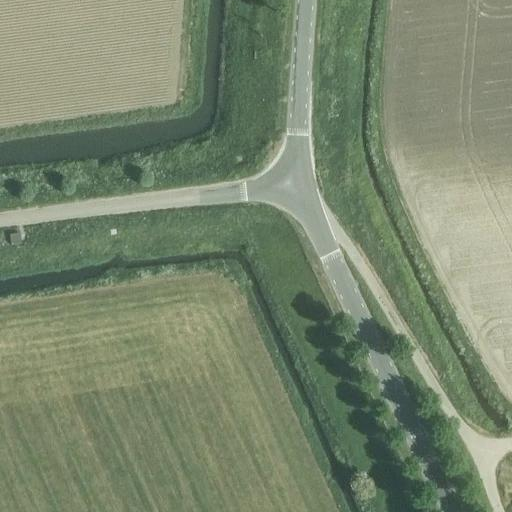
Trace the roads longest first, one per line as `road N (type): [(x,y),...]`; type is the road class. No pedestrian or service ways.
road 1 (track): [(498,511),(481,456),(342,239),(301,189)]
road 2 (tertiary): [(452,511),(301,189)]
road 3 (unclassified): [(301,189),(0,220)]
road 4 (tertiary): [(301,189),(305,0)]
